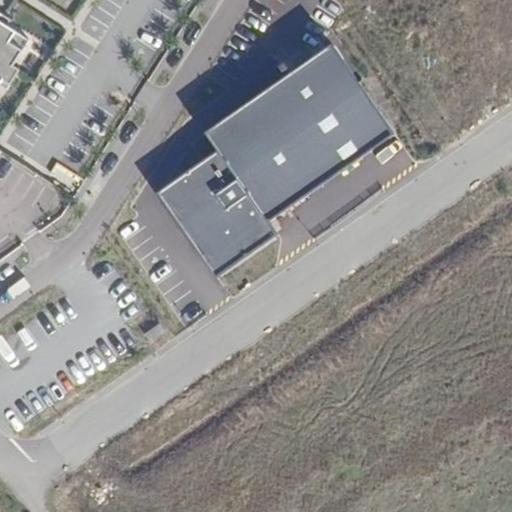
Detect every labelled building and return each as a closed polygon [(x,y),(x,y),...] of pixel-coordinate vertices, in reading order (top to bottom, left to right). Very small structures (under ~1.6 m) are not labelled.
[(0,89),(4,92),(17,72),(10,68),(26,43),(3,28),(8,21),(0,16),(0,89)] [(392,129),(331,42),(199,135),(211,152),(156,190),(218,278),(277,237),(264,218),(392,129)] [(267,252),(247,260),(254,277),(274,269),(267,252)] [(154,287),(166,281),(152,254),(140,261),(154,287)] [(172,287),(162,293),(176,320),(187,314),(172,287)] [(166,332),(159,323),(144,334),(151,344),(166,332)]
